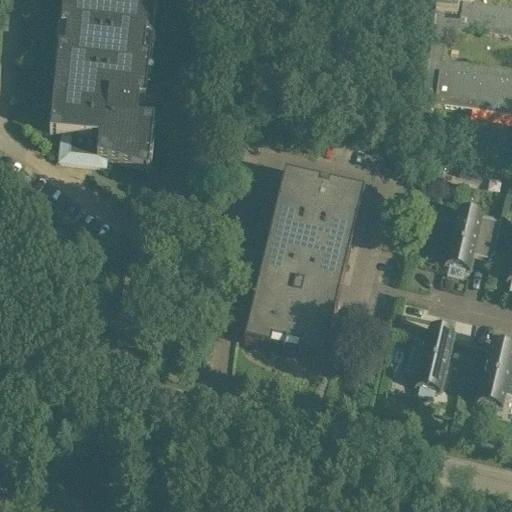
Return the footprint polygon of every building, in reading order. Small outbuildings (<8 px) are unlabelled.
[(73,153),(147,175),(153,125),(143,123),(156,0),(63,0),(49,136),(71,139),(70,152),(74,153),(73,153)] [(511,40),(446,30),(440,72),(511,83),(511,40)] [(356,231),(348,229),(351,214),(359,216),(363,201),(328,192),(322,213),(314,211),(320,190),(284,182),(280,197),(289,199),(285,213),(277,211),(270,237),(279,239),(275,254),(267,252),(260,277),(269,279),(265,294),(257,292),(243,348),(269,354),(271,347),(298,353),(297,361),(322,367),(336,312),(328,310),(331,295),(340,297),(346,271),(338,269),(341,254),(350,256),(356,231)] [(456,218),(457,218),(445,268),(444,267),(444,268),(470,274),(468,273),(472,259),(491,264),(500,227),(499,226),(498,228),(473,221),(474,218),(466,216),(465,219),(456,217),(456,218)] [(414,389),(440,396),(440,395),(439,395),(452,342),(453,342),(453,341),(444,339),(445,336),(437,334),(436,337),(427,335),(427,336),(429,336),(426,347),(414,345),(407,374),(419,378),(416,388),(415,388),(414,389)] [(476,405),(502,411),(502,410),(501,410),(504,398),(511,400),(511,368),(511,364),(511,355),(507,354),(507,351),(499,349),(498,352),(490,350),(489,351),(491,351),(478,404),(476,404),(476,405)]
